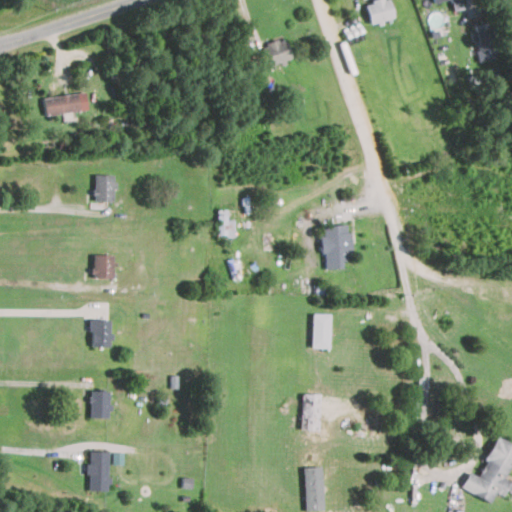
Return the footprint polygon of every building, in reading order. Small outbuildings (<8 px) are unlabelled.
[(371,0),(364,2),(369,24),(382,21),(382,19),(392,16),(388,0),(371,0)] [(449,0),(452,10),(462,7),(460,0),(432,0),(433,2),(441,0),(449,0)] [(474,59),(486,58),(486,50),(487,50),(486,22),(473,23),(474,59)] [(285,38),(260,44),(265,64),(290,58),(285,38)] [(41,97),(44,115),(87,108),(84,90),(41,97)] [(113,200),(114,173),(93,173),(92,199),(113,200)] [(324,268),(341,267),(341,259),(350,258),(349,223),(323,224),(324,234),(318,235),(319,253),(323,253),(324,268)] [(112,277),(112,253),(93,253),(92,276),(112,277)] [(310,346),(328,347),(329,312),(311,312),(310,346)] [(110,318),(89,318),(90,345),(110,345),(110,318)] [(107,417),(108,408),(109,390),(89,389),(88,416),(107,417)] [(317,429),(319,392),(302,392),(300,428),(317,429)] [(511,459),(511,444),(495,436),(476,475),(467,470),(459,486),(489,501),(494,491),(501,495),(504,488),(511,492),(511,480),(504,476),(511,459)] [(86,489),(107,489),(108,450),(87,450),(86,489)] [(320,465),(302,466),(303,509),(322,508),(320,465)]
